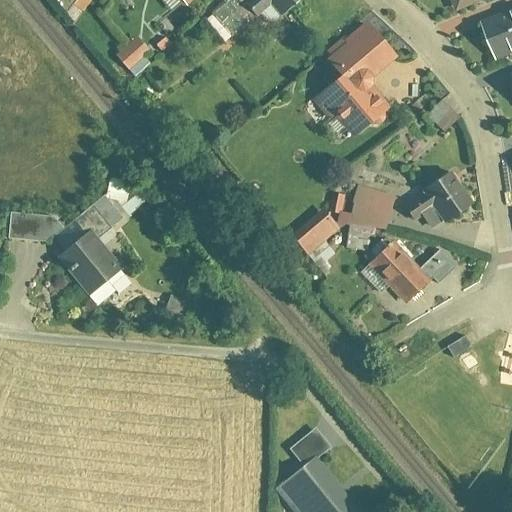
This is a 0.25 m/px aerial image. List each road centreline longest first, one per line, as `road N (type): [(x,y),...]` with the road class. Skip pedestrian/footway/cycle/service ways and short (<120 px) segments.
road 1 (residential): [(381,0),(427,41),(479,118),(511,298)]
road 2 (residential): [(0,337),(272,354),(295,375)]
